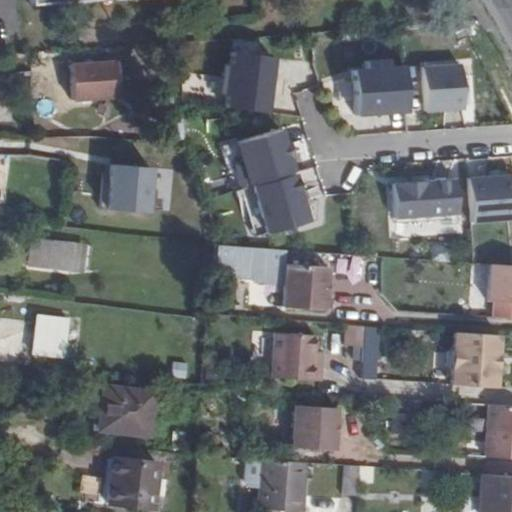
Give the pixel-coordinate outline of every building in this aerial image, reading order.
[(106,48),(71,50),(72,65),(107,63),(106,48)] [(273,58),(231,53),(224,107),(266,112),(273,58)] [(365,70),(351,71),(354,115),(405,112),(402,68),(388,69),(388,61),(365,62),(365,70)] [(117,63),(107,63),(72,65),(74,101),(119,98),(117,63)] [(459,65),(421,68),(424,112),(462,109),(459,65)] [(162,121),(162,140),(183,140),(183,122),(162,121)] [(279,129),(219,146),(227,173),(234,171),(239,187),(291,172),(279,129)] [(150,169),(111,166),(110,186),(103,185),(101,210),(145,214),(150,169)] [(297,172),(234,192),(236,200),(242,198),(254,237),(311,219),(297,172)] [(511,176),(466,180),(469,223),(511,220),(511,176)] [(454,180),(391,184),(394,218),(456,214),(454,180)] [(73,244),(30,239),(27,266),(70,270),(73,244)] [(227,280),(279,281),(280,271),(283,271),(283,249),(228,248),(227,280)] [(325,265),(284,263),(281,305),(322,308),(325,265)] [(511,267),(490,266),(487,303),(493,303),(492,318),(511,319),(511,267)] [(35,316),(31,353),(60,357),(64,319),(35,316)] [(376,378),(378,326),(345,325),(344,346),(362,346),(361,378),(376,378)] [(448,387),(494,390),(498,337),(452,334),(451,350),(446,353),(445,369),(449,372),(448,387)] [(319,383),(319,366),(312,366),(313,354),(314,337),(273,335),(270,380),(319,383)] [(312,366),(319,366),(320,354),(313,354),(312,366)] [(150,392),(101,388),(97,430),(146,436),(150,392)] [(335,406),(293,403),(291,446),(333,448),(335,406)] [(485,459),(511,461),(511,406),(488,405),(485,459)] [(111,459),(105,503),(160,509),(163,479),(154,479),(155,465),(111,459)] [(303,464),(245,459),(243,481),(251,488),(259,488),(258,508),(299,510),(303,464)] [(342,495),(357,496),(359,467),(343,466),(342,495)] [(433,473),(416,471),(415,489),(419,489),(422,493),(433,493),(433,473)] [(511,511),(511,477),(480,476),(478,511),(511,511)]
